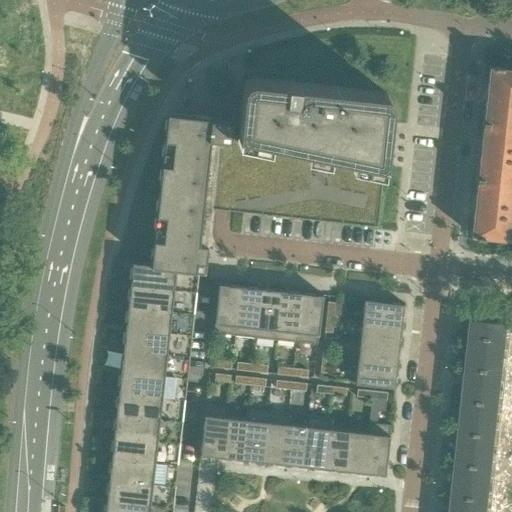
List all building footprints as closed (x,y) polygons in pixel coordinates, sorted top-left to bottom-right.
[(482,134),(470,237),(511,242),(511,69),(489,67),(485,104),(489,104),(485,134),(482,134)] [(238,121),(230,120),(228,142),(218,141),(211,209),(377,227),(390,104),(390,102),(390,100),(389,98),(388,96),(387,95),(386,94),(384,92),(382,92),(380,91),(252,78),(251,78),(248,78),(246,79),(245,80),(244,82),(243,83),(242,84),(242,86),(241,88),(238,121)] [(167,113),(150,264),(175,267),(175,269),(204,272),(211,209),(218,141),(228,142),(230,120),(167,113)] [(130,278),(129,285),(173,290),(175,269),(175,267),(150,264),(132,262),(131,267),(130,267),(128,278),(130,278)] [(213,333),(234,336),(239,286),(218,283),(213,333)] [(128,300),(127,306),(171,311),(173,290),(129,285),(129,289),(127,289),(126,300),(128,300)] [(234,336),(254,338),(260,288),(239,286),(234,336)] [(254,338),(275,340),(280,290),(260,288),(254,338)] [(275,340),(295,342),(301,292),(280,290),(275,340)] [(301,292),(295,342),(317,345),(322,295),(301,292)] [(363,299),(361,320),(401,325),(403,304),(363,299)] [(327,302),(326,317),(333,318),(335,303),(327,302)] [(125,321),(125,328),(168,333),(171,311),(127,306),(127,310),(125,310),(124,321),(125,321)] [(333,318),(326,317),(324,332),(332,333),(333,318)] [(511,323),(468,319),(463,364),(511,368),(511,323)] [(349,339),(349,340),(398,345),(401,325),(361,320),(359,340),(349,339)] [(123,343),(122,349),(166,354),(168,333),(125,328),(124,332),(122,331),(121,342),(123,343)] [(349,340),(346,360),(396,366),(398,345),(349,340)] [(323,342),(321,357),(329,358),(330,343),(323,342)] [(121,364),(120,371),(164,376),(166,354),(122,349),(122,353),(120,353),(119,364),(121,364)] [(329,358),(321,357),(320,373),(327,373),(329,358)] [(216,360),(215,368),(231,369),(231,362),(216,360)] [(396,366),(346,360),(346,361),(356,363),(354,383),(394,387),(396,366)] [(236,370),(251,372),(252,364),(237,362),(236,370)] [(252,364),(251,372),(266,373),(267,366),(252,364)] [(276,374),(291,376),(292,368),(277,367),(276,374)] [(292,368),(291,376),(306,378),(307,370),(292,368)] [(118,386),(118,392),(161,397),(164,376),(120,371),(120,374),(118,374),(116,385),(118,386)] [(215,374),(214,381),(229,383),(230,375),(215,374)] [(234,383),(249,385),(250,378),(235,376),(234,383)] [(250,378),(249,385),(264,387),(265,379),(250,378)] [(275,388),(290,390),(291,382),(276,380),(275,388)] [(291,382),(290,390),(305,391),(306,384),(291,382)] [(315,392),(330,394),(331,386),(316,385),(315,392)] [(331,386),(330,394),(345,396),(346,388),(331,386)] [(356,397),(371,399),(372,391),(357,389),(356,397)] [(372,391),(371,399),(386,400),(387,393),(372,391)] [(116,407),(115,414),(159,419),(161,397),(118,392),(117,396),(115,396),(114,407),(116,407)] [(386,400),(371,399),(368,423),(376,423),(378,412),(385,412),(386,400)] [(211,456),(221,457),(226,407),(205,405),(199,454),(200,455),(200,456),(211,457),(211,456)] [(232,458),(241,459),(246,409),(245,409),(244,419),(227,417),(228,407),(226,407),(221,457),(221,459),(231,460),(232,458)] [(252,460),(261,461),(267,411),(246,409),(241,459),(241,461),(252,462),(252,460)] [(272,462),(282,463),(287,414),(267,411),(261,461),(261,463),(272,464),(272,462)] [(114,429),(113,436),(156,441),(159,419),(115,414),(115,418),(113,418),(112,429),(114,429)] [(292,465),(302,466),(307,416),(306,416),(305,426),(287,424),(288,414),(287,414),(282,463),(281,465),(292,466),(292,465)] [(313,467),(322,468),(328,418),(307,416),(302,466),(302,467),(312,469),(313,467)] [(333,469),(342,470),(347,430),(328,428),(329,418),(328,418),(322,468),(322,470),(333,471),(333,469)] [(353,471),(363,472),(368,423),(367,422),(366,432),(347,430),(342,470),(342,472),(353,473),(353,471)] [(368,423),(363,472),(363,474),(373,475),(374,473),(384,475),(390,425),(376,423),(368,423)] [(456,434),(454,454),(494,458),(494,453),(496,438),(456,434)] [(111,451),(110,457),(154,462),(156,441),(113,436),(112,439),(111,439),(109,450),(111,451)] [(494,458),(493,463),(503,464),(504,454),(494,453),(494,458)] [(454,454),(452,471),(492,476),(493,463),(494,458),(454,454)] [(511,454),(504,454),(503,464),(511,464),(511,454)] [(109,472),(108,479),(152,484),(154,462),(110,457),(110,461),(108,461),(107,472),(109,472)] [(452,471),(450,489),(490,494),(490,489),(492,476),(452,471)] [(106,494),(106,500),(149,505),(152,484),(108,479),(108,483),(106,482),(104,493),(106,494)] [(450,489),(448,507),(488,511),(489,499),(490,494),(450,489)] [(490,494),(489,499),(499,500),(500,490),(490,489),(490,494)] [(500,490),(499,500),(509,501),(510,491),(500,490)] [(148,511),(149,505),(106,500),(105,504),(103,504),(102,511),(148,511)]
